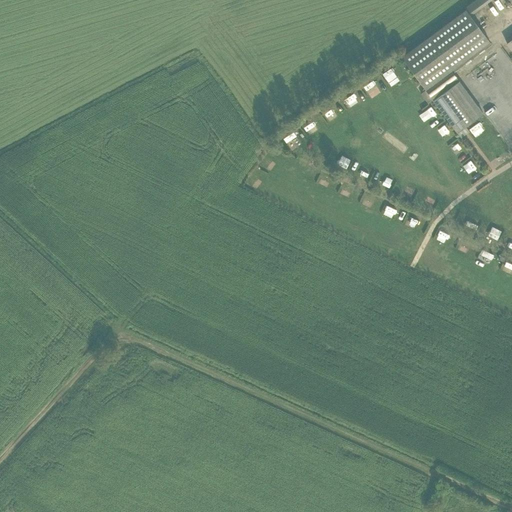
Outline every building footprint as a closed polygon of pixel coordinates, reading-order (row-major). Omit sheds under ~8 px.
[(490,42),(471,16),(465,8),(464,8),(466,10),(401,57),(425,90),(452,70),(490,42)] [(383,74),(390,85),(398,80),(391,69),(383,74)] [(432,99),(458,79),(452,70),(425,90),(432,99)] [(424,111),(429,119),(438,113),(432,105),(424,111)] [(469,129),(475,138),(486,131),(480,122),(469,129)] [(453,154),(463,150),(459,141),(449,145),(453,154)] [(471,159),(462,166),(468,174),(477,167),(471,159)] [(442,500),(446,490),(439,487),(434,497),(442,500)]
